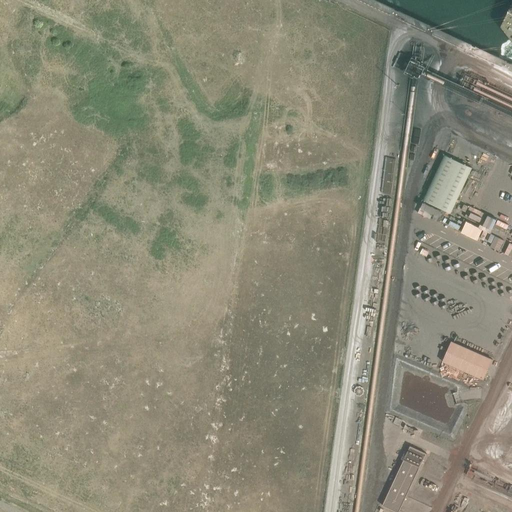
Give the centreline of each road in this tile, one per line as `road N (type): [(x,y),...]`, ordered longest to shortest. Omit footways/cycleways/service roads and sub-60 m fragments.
road 1 (unknown): [(400,265),(373,452)]
road 2 (unknown): [(441,118),(407,203),(400,265)]
road 3 (unknown): [(511,314),(400,265)]
